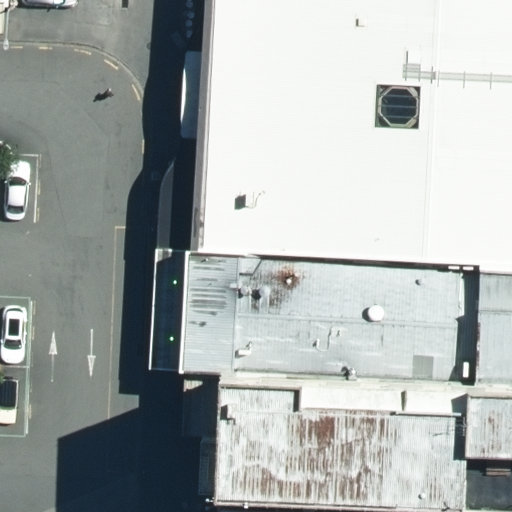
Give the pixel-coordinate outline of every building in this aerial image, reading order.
[(203,96),(198,254),(467,267),(511,269),(511,0),(206,0),(204,53),(203,96)] [(156,193),(155,251),(198,254),(203,96),(204,53),(181,53),(177,153),(171,164),(161,178),(156,193)] [(193,361),(198,254),(155,251),(150,370),(192,372),(193,361)] [(511,269),(467,267),(198,254),(193,361),(192,372),(215,376),(461,386),(511,388),(511,269)] [(215,376),(209,507),(216,507),(335,511),(511,511),(511,388),(461,386),(215,376)]
